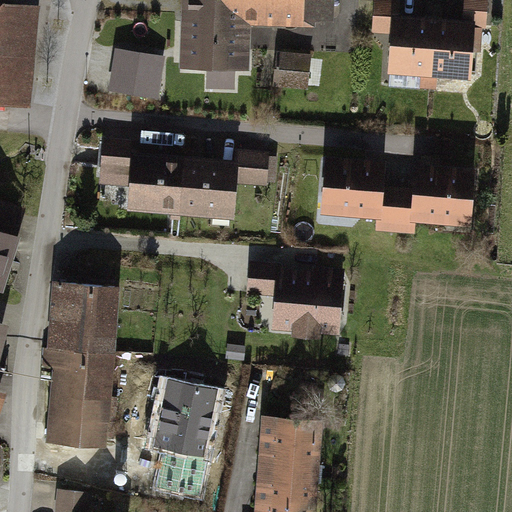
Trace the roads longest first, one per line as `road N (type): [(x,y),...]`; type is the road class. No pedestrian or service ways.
road 1 (residential): [(89,0),(40,301),(20,511)]
road 2 (unknown): [(50,237),(288,255)]
